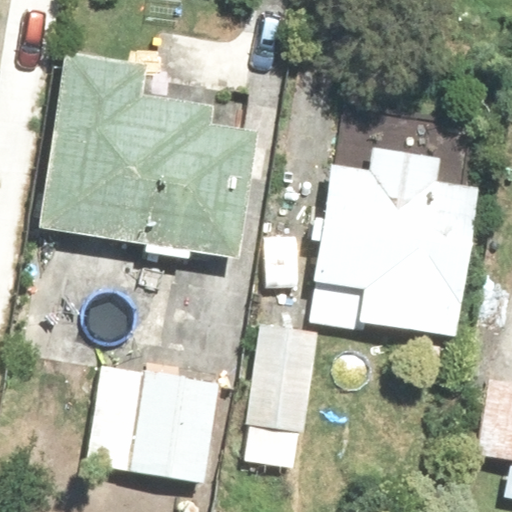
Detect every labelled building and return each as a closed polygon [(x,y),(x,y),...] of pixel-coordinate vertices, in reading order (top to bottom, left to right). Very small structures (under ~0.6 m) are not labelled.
[(138,68),(55,54),(26,232),(134,249),(133,256),(177,263),(178,256),(227,264),(247,135),(201,128),(204,110),(133,98),(138,68)] [(357,174),(319,168),(301,285),(308,286),(302,324),(356,333),(357,328),(444,342),(468,191),(428,185),(432,162),(361,151),(357,174)] [(286,471),(308,335),(253,326),(236,428),(242,429),(236,463),(286,471)] [(139,375),(94,367),(76,467),(195,488),(213,388),(172,381),(174,370),(141,364),(139,375)] [(511,386),(477,381),(466,459),(501,464),(496,501),(511,503),(511,386)]
